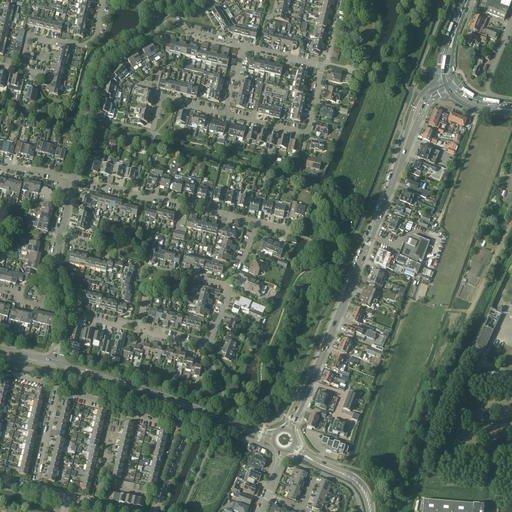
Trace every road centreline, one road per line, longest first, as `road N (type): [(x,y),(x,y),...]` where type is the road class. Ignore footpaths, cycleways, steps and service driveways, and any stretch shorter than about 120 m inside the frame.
road 1 (tertiary): [(298,408),(412,125)]
road 2 (track): [(511,220),(399,480)]
road 3 (residential): [(156,511),(186,433),(58,390)]
road 4 (tertiary): [(241,427),(55,364)]
road 5 (residential): [(257,221),(72,178)]
road 6 (residential): [(72,178),(98,75),(163,25)]
road 7 (residential): [(103,0),(95,38),(83,46),(33,38),(20,68),(0,64)]
road 8 (residential): [(206,346),(139,324),(68,314)]
